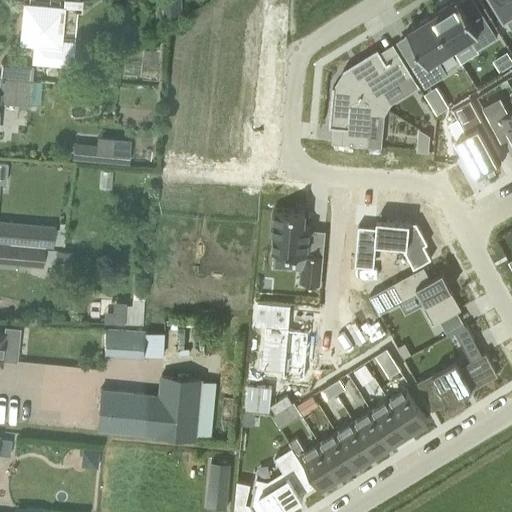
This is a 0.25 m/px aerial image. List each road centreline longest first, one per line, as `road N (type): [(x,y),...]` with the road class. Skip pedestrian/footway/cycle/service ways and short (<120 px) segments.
road 1 (residential): [(341,182),(289,177),(301,55),(374,0)]
road 2 (residential): [(511,410),(349,511)]
road 3 (residential): [(341,182),(326,352)]
road 4 (residential): [(463,231),(442,193),(341,182)]
